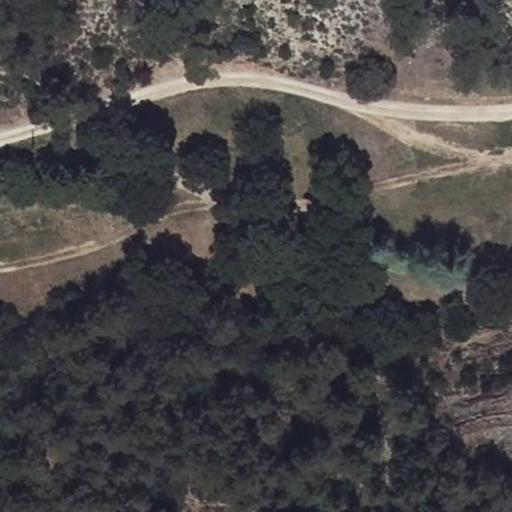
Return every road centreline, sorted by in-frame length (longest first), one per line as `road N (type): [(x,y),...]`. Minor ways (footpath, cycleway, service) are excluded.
road 1 (track): [(0,135),(214,72),(371,105),(477,158),(511,161)]
road 2 (track): [(371,105),(511,110)]
